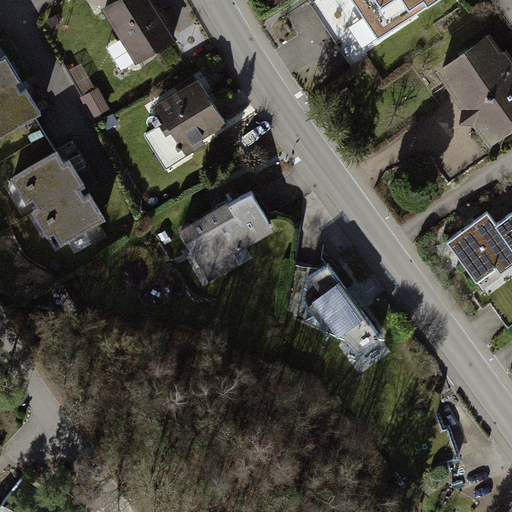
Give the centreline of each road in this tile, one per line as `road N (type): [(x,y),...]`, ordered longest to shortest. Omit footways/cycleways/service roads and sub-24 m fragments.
road 1 (residential): [(511,422),(312,147),(219,0)]
road 2 (residential): [(120,511),(0,337)]
